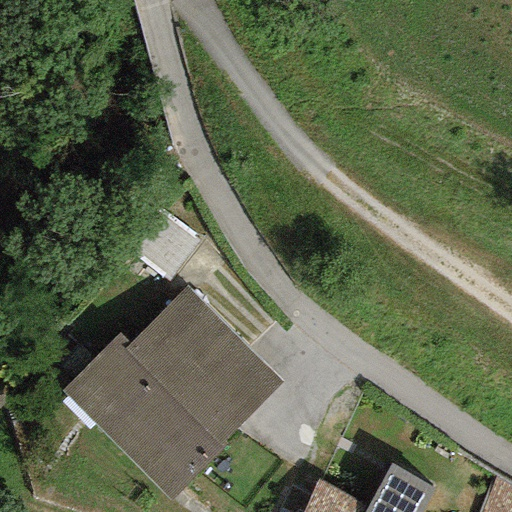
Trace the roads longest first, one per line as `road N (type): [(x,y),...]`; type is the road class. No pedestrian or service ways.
road 1 (residential): [(511,456),(309,326),(231,233),(179,140),(146,0)]
road 2 (track): [(195,0),(258,101),(335,194),(511,311)]
